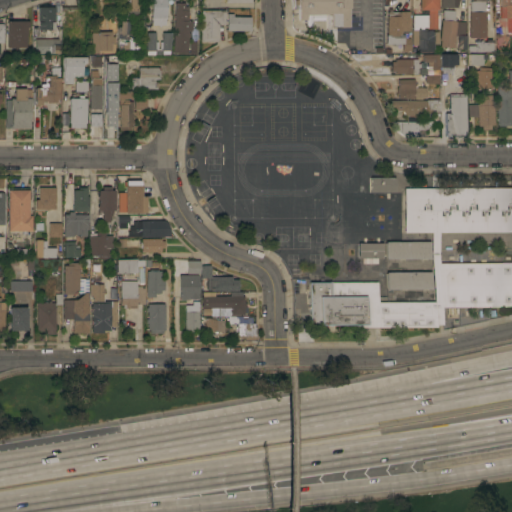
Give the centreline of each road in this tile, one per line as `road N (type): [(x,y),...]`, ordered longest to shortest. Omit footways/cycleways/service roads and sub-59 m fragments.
road 1 (motorway): [(0,509),(511,423)]
road 2 (residential): [(0,359),(379,359),(511,331)]
road 3 (motorway): [(102,511),(511,462)]
road 4 (residential): [(0,160),(164,161),(186,95),(206,73),(232,57),(275,48)]
road 5 (residential): [(275,48),(335,67),(396,156),(511,157)]
road 6 (motorway): [(279,424),(0,467)]
road 7 (residential): [(164,161),(171,195),(201,241),(269,276),(275,359)]
road 8 (motorway): [(511,366),(279,424)]
road 9 (motorway): [(511,379),(279,424)]
